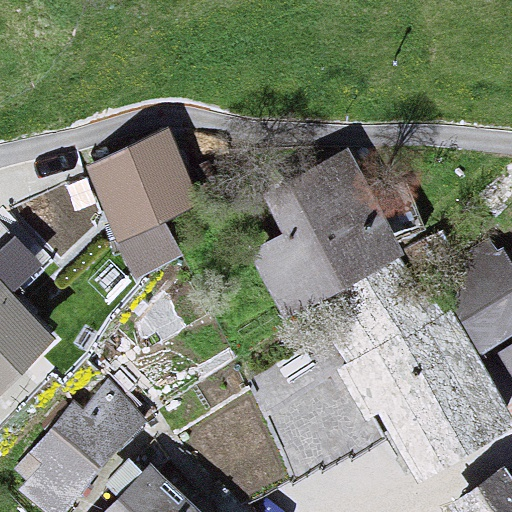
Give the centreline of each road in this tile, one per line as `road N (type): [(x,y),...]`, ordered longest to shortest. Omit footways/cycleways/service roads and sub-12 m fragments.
road 1 (residential): [(0,154),(184,112),(511,137)]
road 2 (residential): [(398,511),(511,453)]
